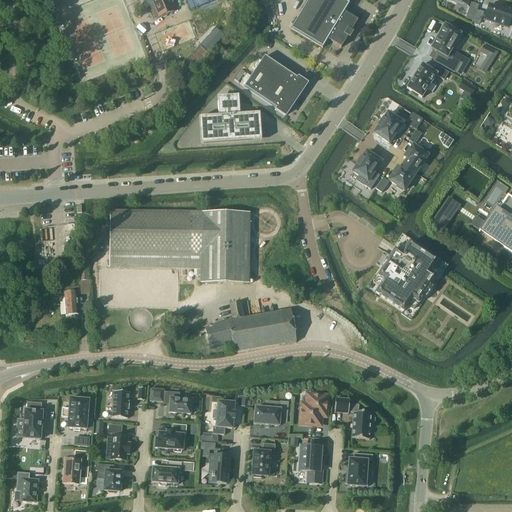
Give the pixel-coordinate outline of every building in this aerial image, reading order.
[(150,7),(152,14),(154,20),(177,11),(172,0),(149,0),(152,6),(150,7)] [(347,6),(338,0),(308,0),(290,31),(321,49),(321,50),(327,41),(340,49),(356,23),(343,15),(348,6),(347,5),(347,6)] [(478,7),(470,4),(468,11),(475,14),(478,7)] [(488,6),(483,20),(507,28),(511,13),(511,9),(498,5),(496,9),(488,6)] [(447,57),(460,35),(444,26),(430,50),(437,54),(433,61),(454,73),(459,64),(447,57)] [(490,66),(497,54),(483,46),(479,53),(487,57),(484,63),(490,66)] [(297,80),(263,58),(243,88),(276,111),(276,112),(284,117),(306,85),(297,80)] [(435,67),(432,73),(421,66),(406,90),(421,99),(436,76),(443,81),(447,74),(435,67)] [(463,82),(458,90),(470,97),(475,89),(463,82)] [(239,98),(218,99),(219,119),(199,120),(202,147),(262,143),(260,116),(240,117),(239,98)] [(411,114),(407,120),(412,123),(409,127),(415,131),(422,121),(411,114)] [(378,128),(374,135),(388,144),(396,133),(399,135),(404,127),(401,125),(402,124),(387,115),(386,116),(385,115),(377,128),(378,128)] [(415,131),(408,142),(414,146),(421,135),(415,131)] [(408,152),(402,159),(406,162),(403,166),(415,175),(427,157),(425,156),(428,152),(422,147),(419,152),(412,147),(409,152),(408,152)] [(360,159),(352,172),(353,172),(352,173),(358,177),(355,181),(363,187),(369,191),(379,177),(373,173),(380,163),(366,153),(361,160),(360,159)] [(392,177),(389,182),(396,187),(396,188),(401,191),(403,192),(415,175),(403,166),(399,171),(396,169),(391,176),(392,177)] [(486,220),(478,232),(479,233),(480,231),(494,240),(494,241),(498,243),(504,247),(502,249),(511,255),(511,219),(509,218),(511,212),(511,199),(507,196),(506,197),(507,197),(498,210),(495,208),(488,217),(490,218),(488,222),(486,220)] [(444,203),(428,228),(439,235),(455,211),(444,203)] [(200,268),(199,285),(248,286),(248,215),(109,213),(108,267),(200,268)] [(418,305),(435,279),(440,271),(443,267),(437,262),(409,244),(402,239),(399,244),(396,249),(394,252),(389,258),(382,269),(376,277),(368,290),(375,294),(403,313),(409,317),(418,305)] [(87,266),(79,267),(80,282),(88,282),(87,266)] [(79,289),(58,290),(58,296),(63,296),(65,318),(78,317),(77,295),(79,295),(79,289)] [(240,304),(229,306),(232,321),(226,322),(226,324),(205,330),(208,352),(232,345),(233,352),(234,353),(284,345),(285,345),(295,343),(290,311),(243,319),(240,304)] [(160,319),(164,327),(176,322),(172,313),(160,319)] [(149,402),(162,403),(163,391),(150,390),(149,402)] [(111,419),(126,420),(127,411),(128,411),(129,404),(128,404),(128,394),(113,393),(111,419)] [(300,424),(319,426),(320,417),(324,417),(326,398),(321,398),(321,395),(313,395),(313,397),(307,397),(306,406),(301,406),(300,424)] [(61,409),(60,418),(67,419),(66,429),(86,431),(88,401),(69,400),(68,410),(61,409)] [(168,414),(189,416),(191,401),(169,400),(168,414)] [(334,414),(334,413),(347,415),(348,415),(348,413),(353,414),(352,414),(353,415),(351,439),(351,440),(368,441),(368,440),(369,424),(372,425),(374,423),(374,419),(373,417),(370,417),(370,416),(370,415),(357,414),(358,407),(348,406),(349,401),(348,401),(335,400),(334,414)] [(212,435),(223,436),(224,429),(231,430),(232,420),(233,420),(234,414),(233,414),(233,404),(217,403),(216,412),(213,412),(212,419),(216,419),(215,428),(212,428),(212,435)] [(24,412),(22,440),(39,441),(41,413),(40,413),(40,405),(27,404),(26,412),(24,412)] [(279,417),(286,418),(287,404),(280,404),(279,411),(254,409),(253,425),(278,427),(279,417)] [(106,436),(105,460),(109,460),(125,462),(126,455),(128,456),(129,445),(127,444),(127,438),(120,438),(120,435),(121,427),(108,426),(108,434),(114,434),(113,437),(111,437),(106,436)] [(154,449),(173,451),(173,453),(180,454),(180,451),(182,451),(183,437),(184,437),(185,427),(172,426),(172,433),(166,432),(166,435),(158,434),(157,440),(155,440),(154,449)] [(74,438),(73,446),(87,448),(88,440),(74,438)] [(252,478),(260,479),(260,477),(267,478),(269,457),(273,457),(274,446),(262,445),(262,453),(253,452),(251,476),(253,476),(252,478)] [(297,472),(307,473),(306,484),(321,485),(322,473),(319,473),(321,449),(299,448),(297,472)] [(63,470),(63,471),(64,471),(63,475),(63,476),(62,485),(78,486),(78,479),(80,479),(81,471),(79,471),(79,463),(86,464),(87,454),(74,452),(74,462),(64,461),(64,471),(63,470)] [(345,477),(345,485),(346,485),(346,487),(364,488),(367,488),(368,478),(365,478),(366,462),(371,463),(372,456),(353,455),(353,461),(348,461),(347,477),(345,477)] [(212,479),(211,484),(225,485),(226,473),(225,473),(226,462),(225,462),(226,458),(222,458),(222,457),(210,456),(209,475),(211,476),(211,479),(212,479)] [(181,464),(166,463),(165,470),(152,469),(150,484),(158,485),(158,486),(159,487),(164,488),(166,487),(166,485),(177,486),(178,472),(181,472),(181,464)] [(104,472),(103,492),(119,493),(120,473),(112,473),(113,467),(95,465),(95,471),(104,472)] [(35,504),(37,481),(28,480),(29,475),(6,473),(5,480),(16,481),(15,493),(20,493),(19,502),(35,504)]
